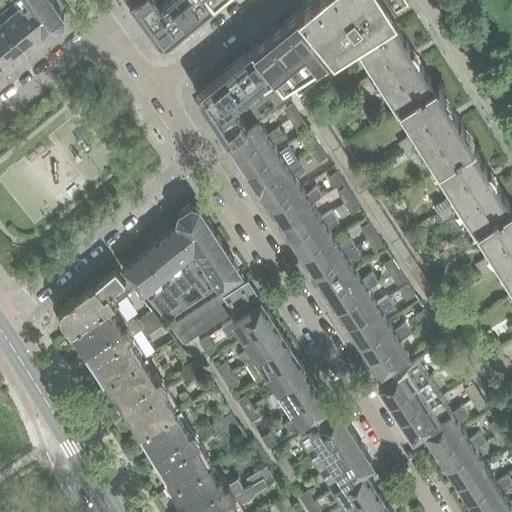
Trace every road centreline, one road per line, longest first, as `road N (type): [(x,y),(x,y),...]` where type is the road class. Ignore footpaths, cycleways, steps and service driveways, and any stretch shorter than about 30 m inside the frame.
road 1 (residential): [(194,153),(432,511)]
road 2 (residential): [(0,313),(194,153)]
road 3 (secondary): [(110,511),(0,330)]
road 4 (residential): [(425,0),(511,136)]
road 5 (residential): [(260,0),(151,88)]
road 6 (residential): [(106,28),(0,114)]
